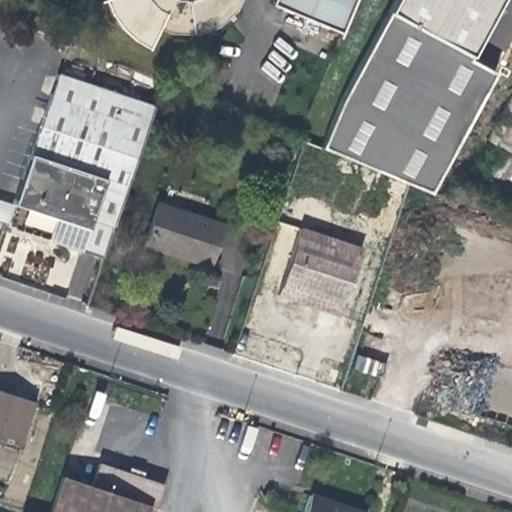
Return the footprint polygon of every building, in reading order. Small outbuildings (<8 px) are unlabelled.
[(104,0),(108,8),(120,26),(131,37),(149,47),(160,29),(174,34),(186,35),(199,33),(212,28),(219,24),(229,15),(239,0),(104,0)] [(352,0),(271,0),(270,2),(339,32),(352,0)] [(392,0),(387,10),(338,100),(318,147),(336,154),(406,183),(429,193),(495,73),(467,58),(469,54),(498,0),(392,0)] [(511,0),(482,57),(498,65),(511,36),(511,0)] [(102,257),(152,104),(57,72),(22,178),(6,225),(71,246),(102,257)] [(511,91),(486,139),(511,152),(511,91)] [(205,265),(218,224),(156,203),(143,244),(171,253),(205,265)] [(321,308),(339,314),(360,249),(298,228),(277,293),(321,308)] [(381,361),(359,356),(354,372),(378,377),(381,361)] [(0,434),(21,441),(34,403),(0,392),(0,434)] [(144,511),(148,502),(157,505),(165,482),(144,475),(101,461),(92,484),(63,475),(50,511),(144,511)] [(301,511),(359,511),(315,497),(308,494),(301,511)]
